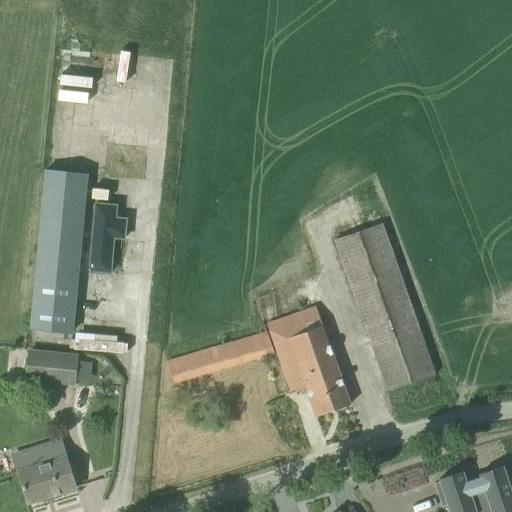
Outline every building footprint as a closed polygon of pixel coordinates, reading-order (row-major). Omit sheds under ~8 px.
[(70,334),(86,174),(46,170),(31,330),(70,334)] [(334,240),(388,391),(435,375),(382,223),(334,240)] [(125,254),(126,242),(84,238),(83,251),(125,254)] [(316,416),(350,405),(315,307),(267,324),(290,392),(305,386),(316,416)] [(273,354),(266,331),(165,361),(172,383),(273,354)] [(25,381),(75,385),(77,353),(28,349),(25,381)] [(27,503),(75,488),(63,448),(46,453),(49,463),(18,473),(27,503)] [(442,507),(448,505),(450,511),(510,511),(511,511),(511,496),(502,466),(480,474),(481,477),(466,482),(462,471),(439,479),(440,482),(434,484),(442,507)]
